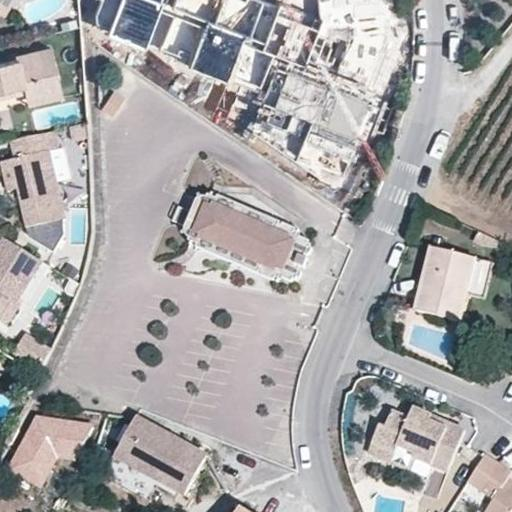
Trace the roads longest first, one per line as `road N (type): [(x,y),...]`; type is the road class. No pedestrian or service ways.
road 1 (residential): [(335,336),(433,112),(436,0)]
road 2 (residential): [(335,336),(511,419)]
road 3 (residential): [(337,511),(311,445),(318,378),(335,336)]
